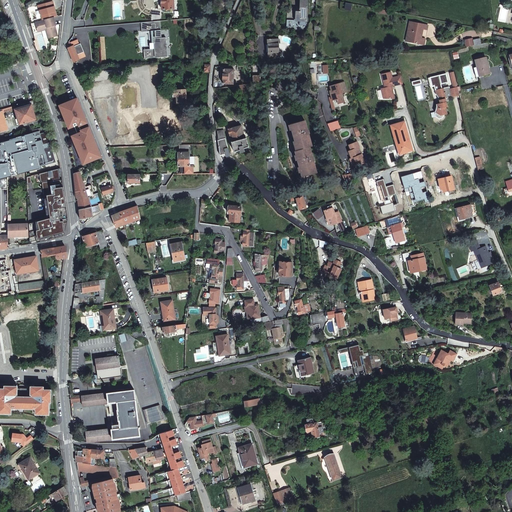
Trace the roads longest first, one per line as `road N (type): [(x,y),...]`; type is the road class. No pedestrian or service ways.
road 1 (unclassified): [(511,347),(427,327),(372,257),(292,220),(244,169),(218,161)]
road 2 (unclassified): [(104,213),(208,511)]
road 3 (residential): [(218,161),(209,117),(214,63),(237,0)]
road 4 (secondary): [(73,235),(70,169),(41,81)]
road 5 (unclassified): [(64,62),(123,204)]
road 6 (residential): [(198,193),(197,225),(227,232),(268,313)]
road 7 (secondary): [(73,235),(59,373)]
